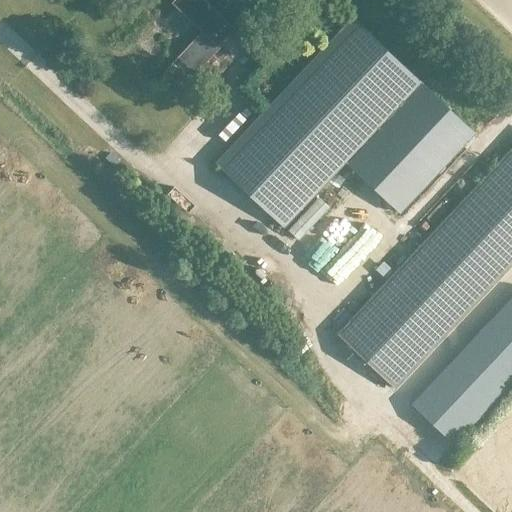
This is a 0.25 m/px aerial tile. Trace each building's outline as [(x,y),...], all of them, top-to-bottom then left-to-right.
[(182,88),(220,48),(213,42),(228,26),(257,53),(274,35),(258,20),(255,24),(230,1),(218,14),(203,0),(177,0),(176,2),(197,22),(194,25),(201,32),(164,71),(182,88)] [(117,49),(145,15),(136,8),(108,42),(117,49)] [(262,114),(216,164),(283,227),(344,162),(399,213),(474,133),(353,19),(262,114)] [(511,152),(339,337),(393,388),(511,262),(511,152)] [(438,412),(447,421),(438,431),(449,441),(511,370),(511,361),(496,347),(452,396),(438,412)]
